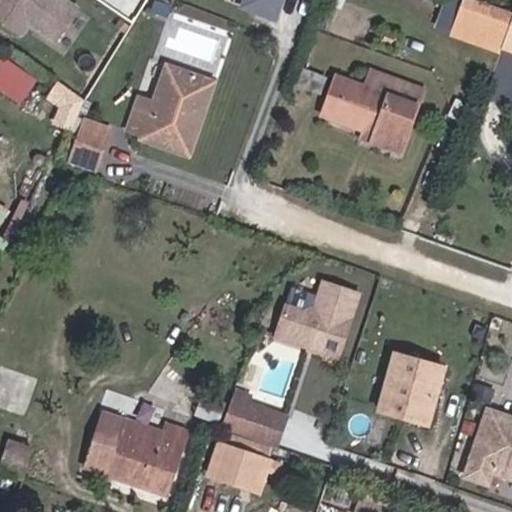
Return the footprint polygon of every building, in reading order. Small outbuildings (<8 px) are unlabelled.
[(0,0),(0,22),(18,34),(25,22),(54,41),(79,3),(74,0),(0,0)] [(234,0),(233,5),(277,18),(282,0),(234,0)] [(484,52),(496,16),(489,13),(477,9),(453,0),(449,0),(436,34),(484,52)] [(484,52),(511,62),(511,22),(500,18),(496,16),(484,52)] [(0,54),(0,87),(24,100),(38,74),(0,54)] [(147,96),(181,109),(190,82),(157,68),(147,96)] [(396,110),(403,93),(354,75),(348,91),(396,110)] [(379,156),(396,110),(348,91),(319,81),(305,117),(343,132),(354,136),(352,144),(379,156)] [(190,82),(181,109),(191,113),(201,86),(190,82)] [(191,113),(181,109),(147,96),(143,103),(129,97),(116,131),(129,136),(127,140),(173,159),(191,113)] [(82,126),(77,141),(96,147),(101,133),(82,126)] [(340,140),(352,144),(354,136),(343,132),(340,140)] [(67,136),(60,150),(71,155),(77,141),(67,136)] [(77,141),(71,155),(91,162),(96,147),(77,141)] [(86,173),(91,162),(71,155),(67,167),(86,173)] [(292,320),(273,313),(262,344),(290,354),(295,351),(303,354),(305,359),(325,366),(347,302),(310,290),(301,315),(292,320)] [(381,362),(369,404),(416,420),(427,375),(381,362)] [(211,408),(192,401),(187,419),(205,425),(211,408)] [(229,406),(242,410),(243,405),(231,401),(229,406)] [(242,410),(255,415),(258,405),(252,403),(251,405),(244,403),(243,405),(242,410)] [(511,412),(483,403),(459,478),(511,494),(511,412)] [(412,432),(416,420),(369,404),(365,417),(412,432)] [(264,407),(258,405),(255,415),(276,422),(279,414),(264,409),(264,407)] [(232,437),(246,442),(255,415),(242,410),(232,437)] [(276,422),(288,426),(292,419),(279,414),(276,422)] [(267,449),(276,422),(255,415),(246,442),(267,449)] [(288,426),(276,422),(267,449),(280,453),(288,426)] [(156,501),(174,439),(156,434),(151,451),(112,440),(115,430),(94,424),(78,477),(156,501)] [(0,451),(0,481),(8,484),(18,458),(12,456),(0,451)] [(257,470),(208,452),(197,483),(247,501),(257,470)] [(351,511),(353,508),(326,499),(323,511),(351,511)]
